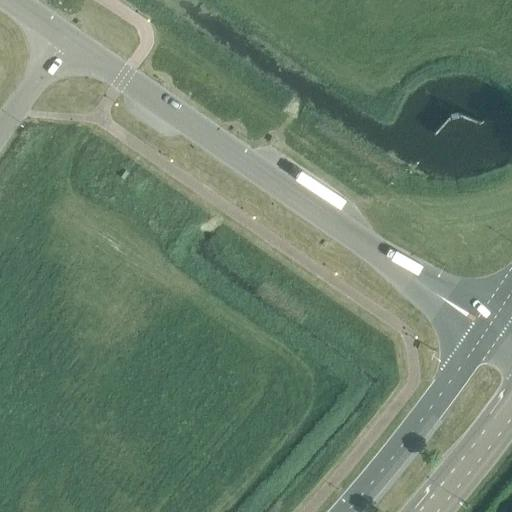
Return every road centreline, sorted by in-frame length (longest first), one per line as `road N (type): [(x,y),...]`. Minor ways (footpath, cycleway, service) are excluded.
road 1 (tertiary): [(60,39),(389,265)]
road 2 (secondary): [(474,349),(349,511)]
